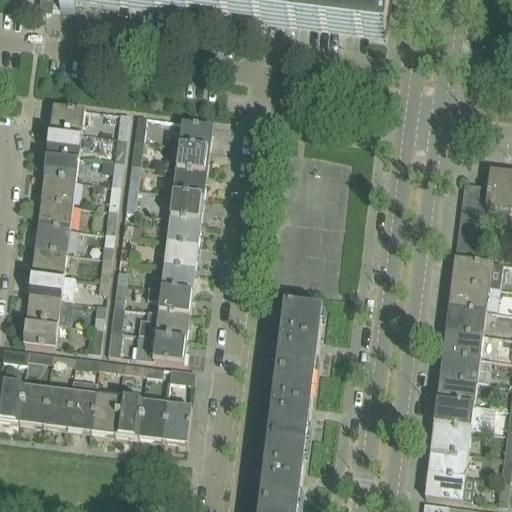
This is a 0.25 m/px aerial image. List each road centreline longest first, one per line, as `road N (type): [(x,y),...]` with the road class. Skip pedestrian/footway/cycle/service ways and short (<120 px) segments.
road 1 (residential): [(207,511),(261,86),(255,76)]
road 2 (unclassified): [(413,122),(363,511)]
road 3 (unclassified): [(389,511),(438,126)]
road 4 (unclassified): [(255,76),(190,71),(169,42),(97,34),(74,50),(0,41)]
road 5 (unclassified): [(418,74),(281,56),(255,76)]
road 6 (unclassified): [(438,126),(453,0)]
